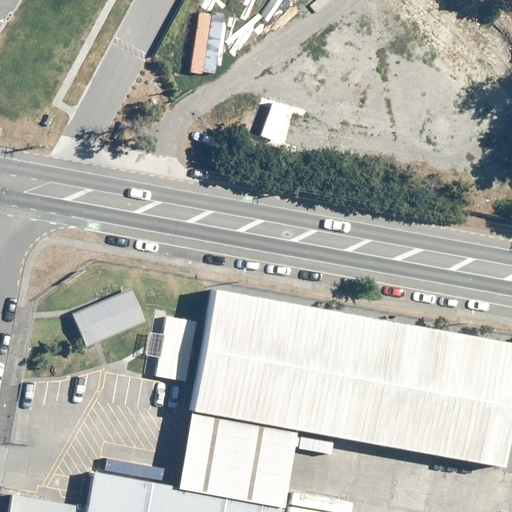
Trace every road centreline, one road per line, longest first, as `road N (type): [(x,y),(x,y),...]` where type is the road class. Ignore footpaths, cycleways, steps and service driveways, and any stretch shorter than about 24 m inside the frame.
road 1 (secondary): [(511,273),(60,191)]
road 2 (unclassified): [(60,191),(154,0)]
